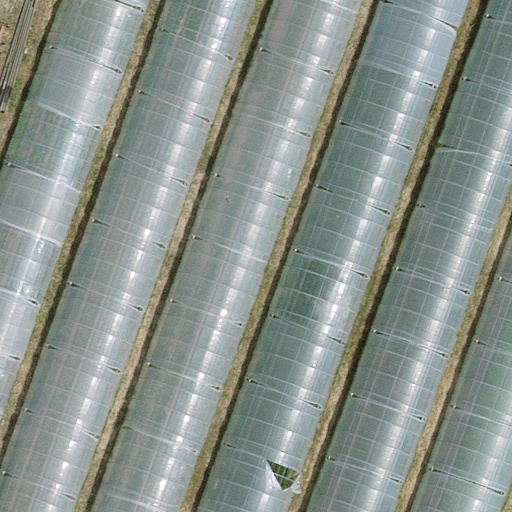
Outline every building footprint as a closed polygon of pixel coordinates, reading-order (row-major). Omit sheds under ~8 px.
[(0,511),(73,511),(255,0),(169,0),(0,477),(0,511)] [(0,419),(151,0),(61,0),(0,173),(0,419)] [(179,511),(362,0),(275,0),(95,511),(179,511)] [(286,511),(468,0),(380,0),(197,511),(286,511)] [(511,0),(491,0),(308,511),(396,511),(511,184),(511,0)] [(500,511),(511,481),(511,234),(411,511),(500,511)]
